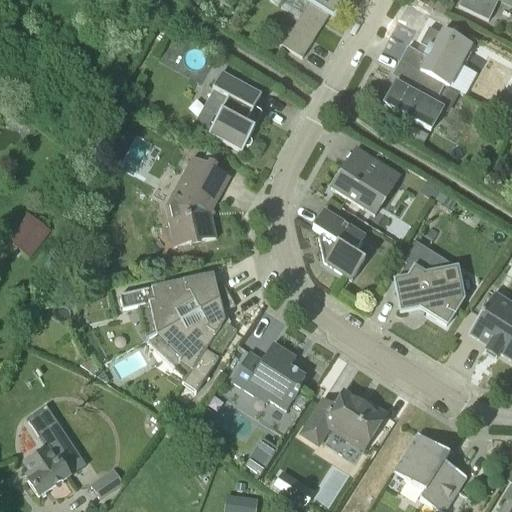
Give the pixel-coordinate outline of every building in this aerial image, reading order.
[(291,33),(281,26),(271,43),(301,61),(339,0),(303,0),(309,4),(291,33)] [(511,10),(511,0),(461,0),(458,9),(488,24),(497,4),(511,10)] [(407,49),(399,63),(444,87),(444,88),(448,90),(471,48),(442,32),(440,36),(428,30),(419,47),(426,51),(422,58),(407,49)] [(499,45),(488,40),(482,51),(493,57),(499,45)] [(444,88),(444,87),(399,63),(391,78),(400,83),(397,87),(395,86),(383,108),(430,134),(442,112),(433,107),(444,88)] [(220,76),(211,92),(227,101),(207,137),(241,155),(244,150),(247,151),(250,149),(252,146),(251,143),(249,140),(260,119),(259,119),(258,122),(253,119),(252,114),(261,97),(220,76)] [(423,143),(427,137),(420,133),(416,139),(413,144),(420,148),(423,143)] [(399,179),(372,162),(363,157),(356,169),(347,163),(330,191),(375,218),(399,179)] [(229,180),(192,160),(165,209),(165,211),(174,250),(215,241),(215,240),(214,240),(209,218),(210,213),(227,181),(228,182),(229,180)] [(439,192),(425,183),(416,197),(430,205),(439,192)] [(455,205),(438,195),(434,202),(451,212),(455,205)] [(353,257),(364,240),(323,214),(311,232),(320,237),(318,242),(323,266),(351,284),(364,263),(353,257)] [(27,259),(47,234),(29,219),(9,244),(27,259)] [(81,227),(84,239),(99,235),(97,224),(81,227)] [(445,329),(463,302),(456,271),(424,277),(413,271),(406,281),(393,284),(395,295),(399,315),(422,310),(430,308),(430,309),(425,316),(445,329)] [(143,344),(143,345),(227,297),(220,284),(210,290),(204,279),(118,299),(122,313),(148,307),(155,337),(143,344)] [(499,356),(511,364),(511,307),(493,296),(467,337),(487,349),(486,350),(498,358),(499,356)] [(227,297),(143,345),(144,346),(156,339),(180,362),(178,366),(190,374),(181,387),(195,397),(236,333),(228,329),(230,325),(224,315),(234,309),(227,297)] [(120,377),(150,362),(142,345),(111,360),(120,377)] [(269,404),(285,414),(299,392),(297,391),(304,380),(284,367),(290,358),(272,347),(261,364),(248,356),(230,384),(266,407),(269,404)] [(88,375),(95,371),(90,362),(78,368),(88,375)] [(95,371),(88,375),(87,376),(105,385),(107,384),(99,369),(95,371)] [(322,403),(301,437),(317,448),(328,431),(363,453),(385,418),(368,407),(366,410),(342,395),(333,410),(322,403)] [(448,458),(417,438),(398,468),(408,475),(403,483),(423,495),(418,503),(433,511),(445,511),(466,480),(450,471),(449,464),(446,464),(445,463),(448,458)] [(261,441),(243,468),(258,478),(276,451),(261,441)] [(33,480),(27,484),(38,500),(69,479),(57,461),(55,463),(47,451),(24,467),(33,480)] [(199,480),(207,475),(198,462),(190,468),(199,480)] [(121,485),(113,473),(90,490),(98,501),(121,485)] [(271,490),(285,499),(295,483),(281,474),(271,490)] [(233,498),(224,497),(222,511),(231,511),(233,498)]
